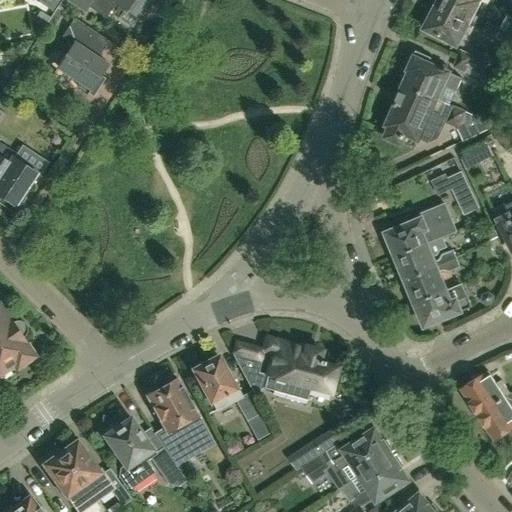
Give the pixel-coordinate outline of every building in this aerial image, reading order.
[(31,0),(33,1),(34,0),(38,0),(51,8),(55,0),(31,0)] [(150,0),(69,0),(85,10),(88,6),(106,18),(115,3),(139,18),(150,0)] [(479,16),(475,14),(481,1),(478,0),(440,0),(441,0),(438,6),(475,24),(479,16)] [(474,25),(475,24),(438,6),(433,18),(429,18),(425,28),(458,45),(464,32),(466,33),(470,35),(474,25)] [(77,85),(93,96),(105,78),(101,75),(107,65),(97,58),(108,41),(74,18),(62,36),(73,43),(58,66),(80,81),(77,85)] [(488,22),(484,29),(483,30),(495,36),(500,28),(488,22)] [(471,55),(459,49),(455,58),(467,64),(471,55)] [(404,85),(440,101),(445,87),(456,92),(463,78),(429,63),(432,57),(416,50),(410,62),(413,64),(410,70),(413,71),(411,73),(409,73),(404,85)] [(464,73),(468,64),(467,64),(455,58),(451,67),(464,73)] [(440,101),(404,85),(400,95),(401,95),(398,102),(399,102),(397,107),(399,107),(396,113),(392,113),(386,125),(392,127),(387,137),(403,144),(407,134),(422,140),(440,101)] [(495,125),(486,121),(466,111),(453,105),(445,123),(458,128),(464,141),(495,125)] [(508,150),(511,147),(511,133),(509,127),(495,133),(498,143),(504,142),(508,150)] [(478,145),(482,157),(497,151),(493,140),(478,145)] [(0,141),(0,196),(1,197),(0,197),(0,203),(16,214),(27,198),(22,195),(37,173),(14,157),(17,153),(0,141)] [(467,170),(478,164),(472,153),(461,158),(466,167),(467,170)] [(464,214),(479,207),(462,172),(447,179),(464,214)] [(511,202),(505,205),(505,204),(494,210),(511,247),(511,202)] [(386,233),(396,257),(443,237),(433,214),(423,218),(386,233)] [(495,237),(490,227),(479,233),(484,243),(495,237)] [(401,269),(406,280),(439,266),(457,258),(453,250),(442,254),(439,260),(435,262),(433,257),(438,255),(440,250),(447,248),(443,237),(396,257),(397,259),(396,262),(398,267),(401,269)] [(414,301),(415,304),(447,290),(439,272),(444,270),(449,272),(461,267),(457,258),(439,266),(406,280),(410,291),(409,294),(411,300),(414,301)] [(462,284),(447,290),(415,304),(425,327),(461,311),(472,307),(467,295),(467,296),(462,284)] [(25,333),(26,331),(25,328),(24,325),(22,323),(19,322),(16,322),(13,322),(11,323),(9,319),(7,320),(0,309),(0,372),(13,364),(16,367),(32,356),(23,343),(25,342),(22,338),(24,335),(25,333)] [(257,373),(245,379),(253,394),(263,388),(307,400),(310,387),(330,393),(332,386),(335,384),(337,377),(336,374),(338,367),(326,364),(326,361),(319,359),(321,352),(267,337),(263,349),(263,351),(273,353),(272,358),(267,375),(257,373)] [(262,412),(251,391),(242,396),(237,386),(235,388),(219,357),(207,363),(204,362),(198,365),(198,368),(195,369),(196,372),(195,375),(197,380),(201,380),(216,410),(235,400),(246,421),(262,412)] [(463,389),(480,414),(506,397),(511,394),(501,380),(497,383),(489,371),(463,389)] [(156,437),(164,448),(176,465),(202,450),(196,438),(207,432),(177,380),(178,380),(177,378),(146,396),(147,397),(166,430),(156,437)] [(511,393),(511,394),(506,397),(480,414),(496,439),(511,428),(511,393)] [(155,454),(148,443),(131,417),(119,426),(117,423),(106,430),(108,434),(105,435),(125,465),(120,468),(119,476),(125,486),(133,487),(154,472),(146,460),(151,458),(168,484),(179,486),(186,480),(175,465),(176,465),(164,448),(155,454)] [(341,489),(392,456),(391,453),(395,450),(387,440),(385,441),(383,438),(382,439),(376,430),(342,452),(344,454),(333,461),(326,450),(301,466),(313,485),(338,469),(348,483),(341,488),(341,489)] [(101,468),(98,470),(87,455),(88,449),(84,444),(79,443),(77,440),(62,450),(60,446),(43,458),(57,479),(57,485),(61,490),(66,491),(80,510),(110,489),(122,506),(131,499),(110,468),(104,472),(101,468)] [(195,476),(213,459),(205,450),(187,467),(195,476)] [(350,503),(357,498),(362,505),(376,496),(377,499),(408,479),(403,472),(404,471),(402,468),(404,466),(397,455),(394,457),(392,456),(341,489),(350,503)] [(144,494),(162,481),(157,473),(138,486),(144,494)] [(399,511),(440,511),(433,503),(430,505),(423,497),(422,497),(420,495),(399,511)] [(40,511),(29,497),(13,509),(10,506),(1,511),(40,511)]
